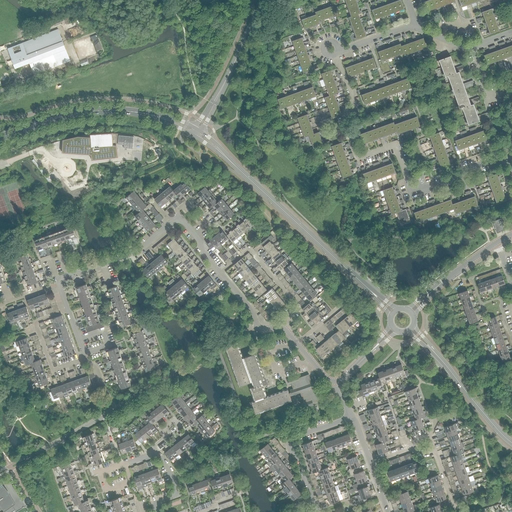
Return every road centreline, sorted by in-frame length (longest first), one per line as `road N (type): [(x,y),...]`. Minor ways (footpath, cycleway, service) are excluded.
road 1 (residential): [(335,381),(282,328),(256,324),(178,218),(127,257),(58,283),(84,353)]
road 2 (residential): [(508,155),(471,163),(410,196),(397,152),(359,160),(346,118),(353,103),(335,56)]
road 3 (secondary): [(368,289),(227,159)]
road 4 (secondary): [(0,137),(93,110),(155,116)]
road 5 (residential): [(315,511),(287,443),(351,416)]
